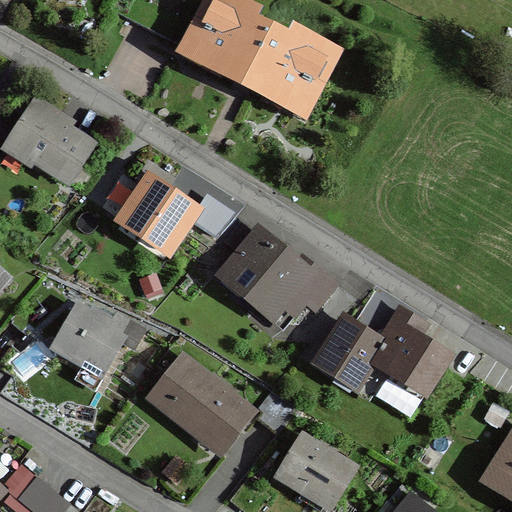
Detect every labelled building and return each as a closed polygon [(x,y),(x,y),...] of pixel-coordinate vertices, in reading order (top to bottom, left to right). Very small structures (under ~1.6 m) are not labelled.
[(98,0),(96,4),(186,50),(211,0),(98,0)] [(232,10),(212,0),(211,0),(186,50),(299,109),(312,84),(318,87),(332,62),(312,51),(315,46),(295,36),(290,45),(250,24),(255,15),(235,5),(232,10)] [(34,161),(67,182),(91,144),(59,124),(63,118),(38,102),(7,151),(29,165),(34,161)] [(153,233),(172,246),(193,214),(164,194),(173,181),(148,165),(135,184),(123,176),(107,200),(120,208),(122,206),(129,212),(123,221),(150,239),(153,233)] [(287,325),(305,303),(292,293),(307,275),(258,235),(226,275),(287,325)] [(156,276),(140,282),(146,300),(163,293),(156,276)] [(99,377),(121,339),(135,347),(143,332),(115,315),(112,321),(92,310),(89,316),(78,310),(56,349),(83,365),(82,368),(99,377)] [(373,359),(427,392),(447,359),(415,340),(424,327),(402,313),(373,359)] [(345,323),(320,363),(356,386),(369,365),(365,362),(376,343),(345,323)] [(199,428),(223,447),(251,413),(184,360),(153,399),(195,432),(199,428)] [(261,413),(258,417),(279,433),(298,408),(272,393),(257,411),(261,413)] [(283,473),(332,503),(353,470),(335,459),(340,451),(314,435),(309,443),(303,440),(283,473)] [(190,469),(176,458),(162,475),(175,486),(190,469)] [(511,458),(498,481),(511,489),(511,458)] [(248,478),(229,501),(243,511),(258,511),(271,496),(248,478)] [(37,479),(19,500),(34,511),(45,511),(58,497),(37,479)] [(401,486),(388,502),(397,509),(410,493),(401,486)] [(76,511),(58,497),(45,511),(76,511)] [(425,511),(411,500),(402,511),(425,511)]
